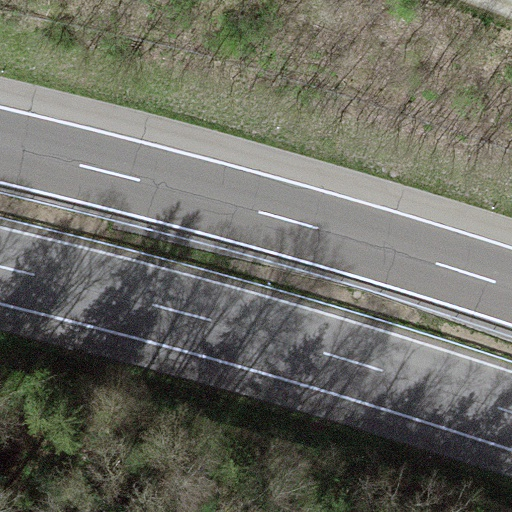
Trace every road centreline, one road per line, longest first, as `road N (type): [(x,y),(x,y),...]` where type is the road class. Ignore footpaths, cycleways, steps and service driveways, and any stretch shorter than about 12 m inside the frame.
road 1 (motorway): [(0,268),(286,343),(511,414)]
road 2 (motorway): [(511,285),(0,143)]
